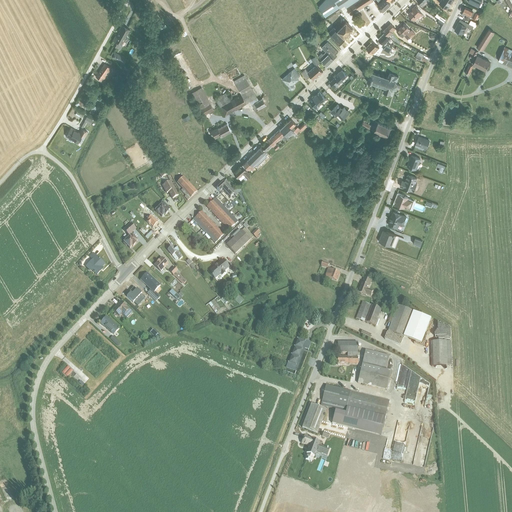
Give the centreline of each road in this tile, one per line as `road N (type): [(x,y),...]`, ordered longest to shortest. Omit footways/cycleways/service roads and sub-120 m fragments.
road 1 (unclassified): [(461,0),(261,511)]
road 2 (tertiary): [(198,200),(405,0)]
road 3 (tertiary): [(54,511),(33,422),(38,380),(124,276)]
road 4 (residential): [(128,0),(41,150)]
road 5 (residential): [(41,150),(73,178),(124,276)]
